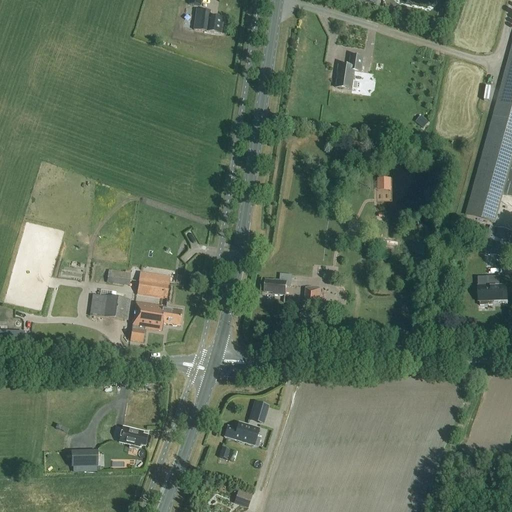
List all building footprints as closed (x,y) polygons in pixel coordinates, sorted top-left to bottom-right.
[(210,12),(201,12),(197,11),(195,31),(207,33),(207,34),(221,35),(223,20),(209,19),(210,12)] [(511,47),(465,216),(494,223),(503,193),(511,195),(511,47)] [(349,68),(338,66),(337,75),(338,75),(336,89),(352,91),(352,90),(357,91),(359,89),(359,85),(358,83),(353,82),(354,72),(361,73),(363,59),(351,57),(349,68)] [(423,128),(429,122),(421,115),(415,121),(423,128)] [(493,250),(491,256),(504,260),(511,233),(498,229),(493,250)] [(109,271),(107,284),(129,287),(130,275),(125,274),(109,271)] [(290,288),(291,277),(280,276),(280,283),(265,281),(264,293),(273,294),(272,296),(279,297),(282,298),(282,297),(285,297),(286,287),(290,288)] [(169,285),(139,281),(136,296),(167,301),(169,285)] [(493,306),(492,302),(499,301),(500,303),(507,303),(506,286),(478,287),(478,302),(479,302),(479,307),(493,306)] [(318,311),(320,290),(305,289),(304,310),(318,311)] [(127,323),(130,302),(92,296),(89,317),(127,323)] [(165,309),(166,308),(135,303),(132,328),(161,333),(162,325),(167,326),(179,328),(181,312),(165,309)] [(142,345),(144,332),(132,330),(129,343),(142,345)] [(0,333),(0,342),(23,344),(23,334),(0,333)] [(269,407),(253,403),(248,422),(264,426),(269,407)] [(224,439),(253,448),(259,430),(238,424),(236,431),(227,428),(224,439)] [(118,444),(129,447),(128,449),(138,452),(139,449),(140,449),(140,447),(144,449),(147,437),(143,436),(143,434),(122,429),(118,444)] [(219,458),(226,460),(229,451),(222,449),(219,458)] [(71,454),(72,470),(97,469),(96,453),(71,454)] [(246,508),(251,494),(238,490),(233,503),(246,508)]
